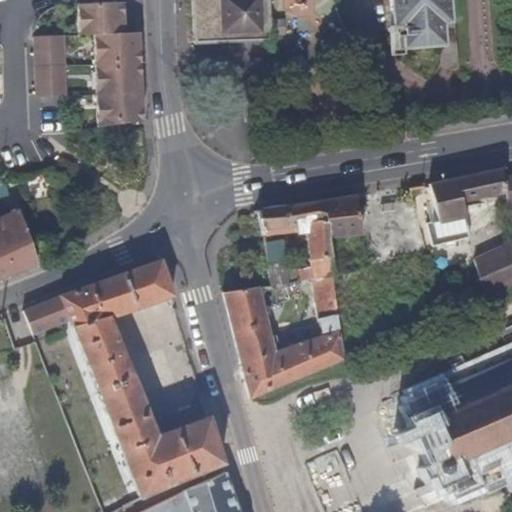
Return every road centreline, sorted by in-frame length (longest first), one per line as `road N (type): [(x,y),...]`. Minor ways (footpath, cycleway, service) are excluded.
road 1 (residential): [(186,218),(245,187),(307,171),(511,139)]
road 2 (residential): [(186,218),(260,511)]
road 3 (residential): [(161,0),(186,218)]
road 4 (residential): [(0,302),(186,218)]
road 5 (residential): [(17,0),(18,125),(0,125)]
